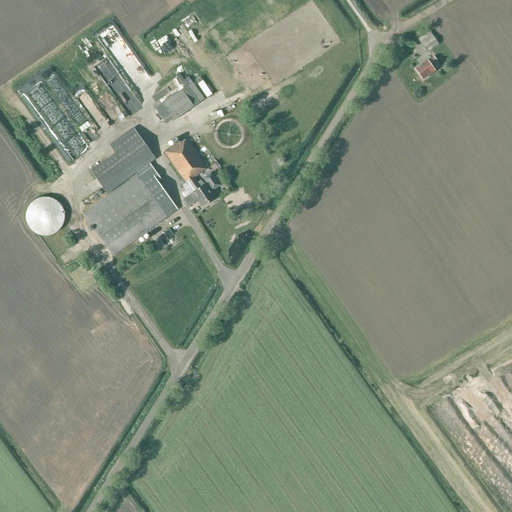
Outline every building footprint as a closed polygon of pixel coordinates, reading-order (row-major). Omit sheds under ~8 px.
[(163,88),(119,31),(104,42),(136,84),(134,86),(142,95),(136,100),(140,106),(163,88)] [(167,48),(173,44),(168,36),(162,40),(167,48)] [(438,43),(435,38),(423,46),(427,51),(438,43)] [(92,63),(117,94),(131,82),(106,51),(92,63)] [(415,70),(422,80),(435,71),(431,65),(437,61),(434,57),(428,61),(428,60),(415,70)] [(179,75),(169,81),(173,88),(183,82),(179,75)] [(86,102),(104,85),(95,77),(77,94),(86,102)] [(198,103),(186,86),(182,90),(181,89),(154,108),(166,124),(173,119),(174,121),(198,103)] [(155,159),(133,128),(108,145),(114,153),(90,171),(106,194),(136,173),(137,175),(84,213),(114,255),(177,210),(157,182),(161,179),(149,163),(155,159)] [(206,168),(187,139),(181,143),(179,141),(163,153),(184,183),(187,182),(183,185),(186,189),(181,193),(184,198),(194,192),(193,193),(202,206),(215,198),(209,190),(210,189),(212,191),(220,185),(211,172),(202,178),(206,183),(204,184),(201,180),(197,183),(193,177),(206,168)] [(218,169),(224,164),(219,158),(212,163),(218,169)] [(81,169),(75,176),(79,179),(85,172),(81,169)] [(59,229),(62,225),(64,219),(64,214),(63,209),(60,204),(56,200),(51,198),(46,197),(40,198),(35,200),(31,203),(28,208),(26,213),(26,218),(27,224),(30,228),(34,232),(39,234),(44,235),(50,235),(55,232),(59,229)]
